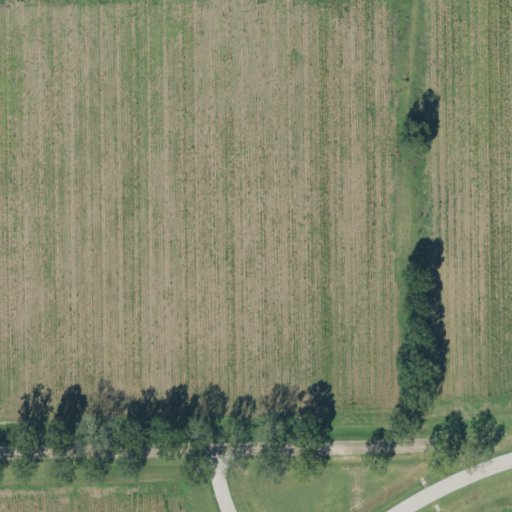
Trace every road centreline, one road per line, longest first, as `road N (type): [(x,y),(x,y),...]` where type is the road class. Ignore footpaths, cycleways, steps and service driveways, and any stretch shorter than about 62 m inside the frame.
road 1 (track): [(411,0),(416,443)]
road 2 (residential): [(0,452),(416,443)]
road 3 (tertiary): [(390,511),(511,455)]
